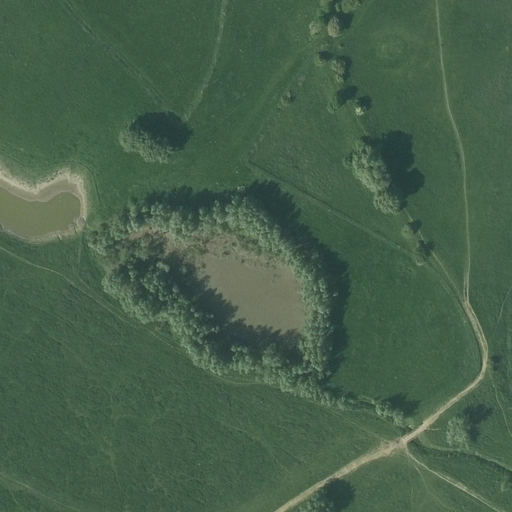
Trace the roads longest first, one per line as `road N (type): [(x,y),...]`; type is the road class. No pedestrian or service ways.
road 1 (track): [(282,511),(422,427),(484,369),(478,336),(336,91),(321,47),(334,0)]
road 2 (track): [(471,266),(436,0)]
road 3 (track): [(394,445),(511,502)]
